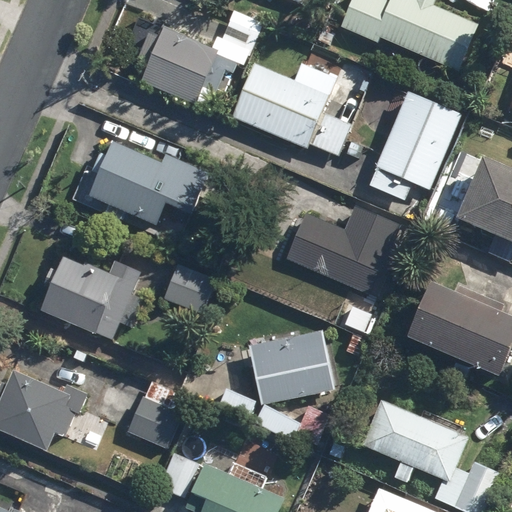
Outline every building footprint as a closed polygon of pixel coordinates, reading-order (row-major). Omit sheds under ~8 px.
[(395,0),(395,2),(389,0),(357,0),(346,27),(382,43),(385,38),(464,73),(485,25),(439,5),(441,0),(395,0)] [(230,52),(170,26),(165,36),(145,27),(133,54),(153,63),(145,81),(202,107),(211,87),(223,93),(233,71),(239,74),(244,64),(241,62),(245,53),(254,57),(256,51),(268,56),(274,43),(262,38),(268,24),(239,11),(225,45),(232,48),(230,52)] [(300,80),(261,63),(237,117),(313,150),(315,145),(342,157),(356,126),(328,113),(343,78),(308,63),(300,80)] [(469,114),(415,91),(374,185),(410,200),(418,183),(435,190),(469,114)] [(175,165),(120,140),(95,197),(150,221),(158,203),(171,209),(186,174),(174,168),(175,165)] [(511,162),(493,154),(464,219),(511,240),(511,162)] [(349,230),(310,213),(290,259),(375,296),(407,223),(361,203),(349,230)] [(90,265),(69,255),(45,309),(118,341),(126,323),(138,329),(151,300),(138,295),(148,273),(121,261),(116,273),(92,262),(90,265)] [(220,277),(185,264),(171,300),(206,314),(220,277)] [(458,288),(441,280),(416,335),(508,376),(511,365),(511,311),(509,311),(511,305),(460,282),(458,288)] [(381,317),(359,308),(351,329),(358,332),(349,354),(364,360),(381,317)] [(328,330),(255,345),(267,405),(341,389),(328,330)] [(70,392),(20,369),(13,385),(7,382),(0,397),(0,401),(4,404),(0,413),(0,427),(52,451),(60,435),(70,439),(82,413),(84,414),(93,394),(72,385),(70,392)] [(148,395),(132,432),(171,449),(194,398),(157,381),(151,396),(148,395)] [(475,437),(387,399),(368,445),(406,461),(399,477),(412,483),(419,467),(448,479),(439,500),(466,511),(489,511),(506,474),(467,457),(475,437)] [(309,421),(271,404),(263,422),(322,448),(337,414),(316,405),(309,421)] [(205,464),(179,452),(162,488),(189,500),(205,464)] [(198,511),(285,511),(291,499),(211,463),(190,508),(198,511)] [(442,511),(384,488),(373,511),(442,511)]
